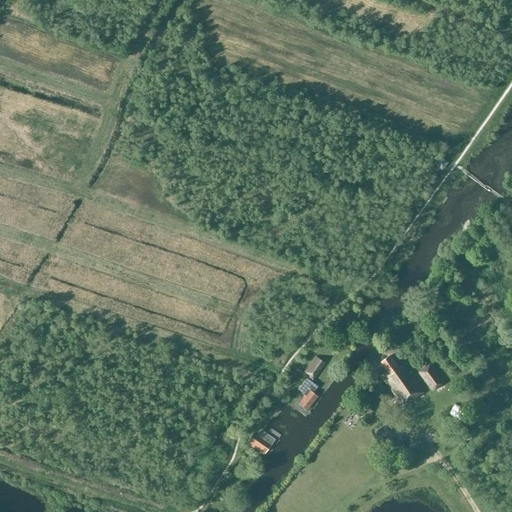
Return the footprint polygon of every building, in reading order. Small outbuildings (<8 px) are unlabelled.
[(399,367),(390,356),(382,362),(390,374),(384,379),(399,401),(403,399),(408,405),(425,392),(415,377),(413,378),(403,365),(399,367)] [(310,378),(309,380),(306,378),(297,389),(305,395),(298,404),(307,410),(318,397),(313,393),(318,386),(311,381),(312,380),(325,363),(317,357),(306,373),(310,376),(309,378),(310,378)] [(445,382),(432,364),(420,373),(433,391),(445,382)] [(343,423),(349,427),(354,421),(348,417),(343,423)] [(270,446),(253,433),(247,442),(264,455),(270,446)]
